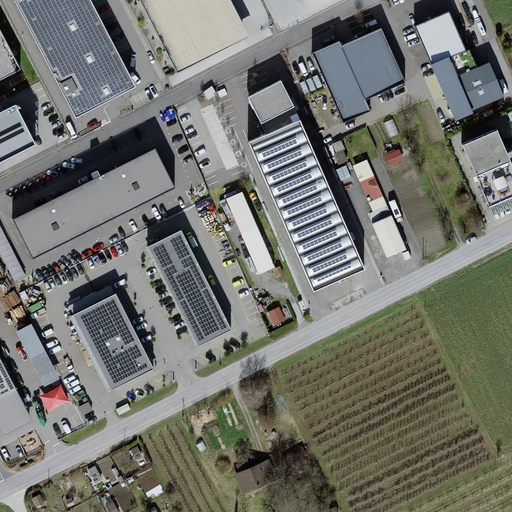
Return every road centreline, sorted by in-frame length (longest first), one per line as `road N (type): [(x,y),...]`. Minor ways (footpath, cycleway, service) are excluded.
road 1 (unclassified): [(8,488),(511,233)]
road 2 (unclassified): [(0,185),(358,0)]
